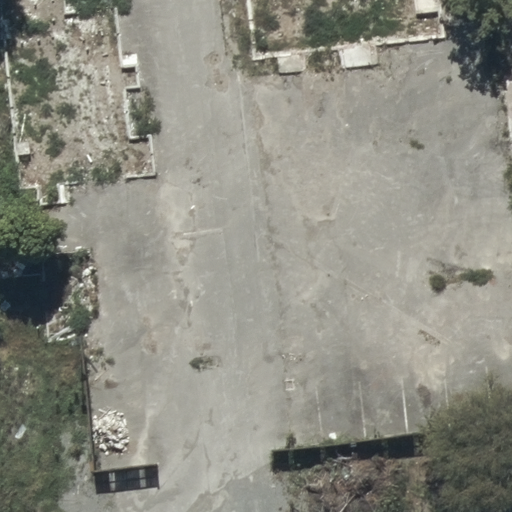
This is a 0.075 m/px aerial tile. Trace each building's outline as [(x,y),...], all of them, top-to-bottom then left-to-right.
[(0,0),(0,87),(10,190),(162,174),(156,119),(133,121),(120,0),(0,0)] [(237,0),(244,62),(453,38),(448,0),(237,0)] [(504,193),(496,110),(455,114),(463,197),(504,193)] [(0,272),(22,272),(18,221),(0,222),(0,272)] [(45,337),(93,333),(84,235),(36,239),(45,337)] [(83,356),(1,356),(4,453),(39,452),(39,441),(57,441),(54,386),(84,385),(83,356)] [(150,366),(90,369),(96,463),(156,459),(150,366)] [(443,455),(446,511),(495,511),(491,451),(443,455)] [(336,466),(339,511),(392,511),(389,462),(336,466)] [(59,511),(54,471),(0,477),(0,511),(59,511)]
